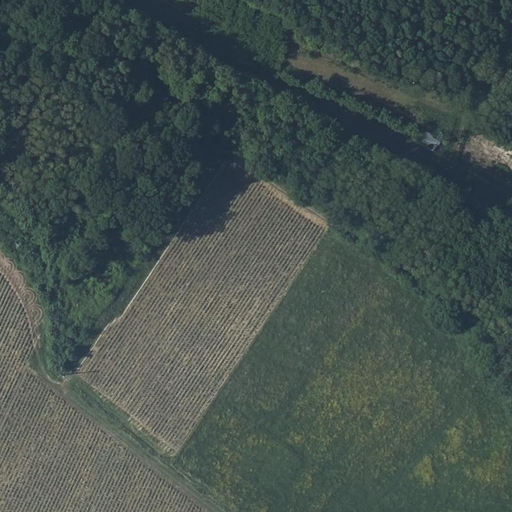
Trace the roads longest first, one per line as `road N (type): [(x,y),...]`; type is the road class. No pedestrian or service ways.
road 1 (track): [(53,0),(59,17),(139,69),(231,150),(453,303),(489,338),(511,381)]
road 2 (track): [(219,511),(58,387),(29,287),(0,250)]
